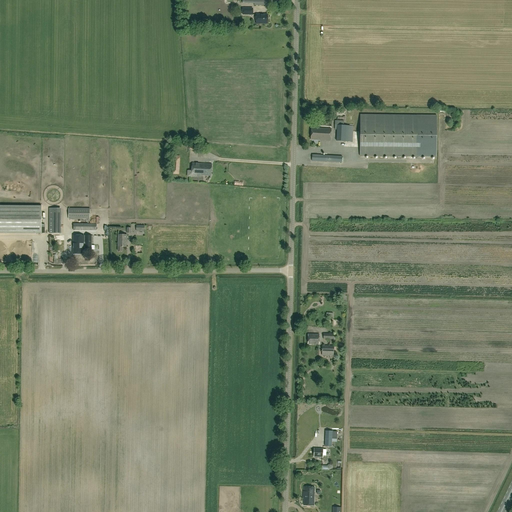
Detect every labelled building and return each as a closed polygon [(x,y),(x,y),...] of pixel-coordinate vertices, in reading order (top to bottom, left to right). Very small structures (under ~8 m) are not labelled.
[(256,15),(256,24),(267,24),(267,15),(256,15)] [(437,116),(360,115),(360,156),(436,157),(437,116)] [(353,126),(348,126),(337,126),(337,141),(347,142),(352,142),(353,126)] [(331,129),(311,128),(310,140),(330,141),(331,129)] [(312,161),(342,163),(342,157),(312,155),(312,161)] [(192,164),(192,170),(187,170),(187,177),(201,177),(201,176),(211,176),(212,165),(192,164)] [(41,206),(30,206),(0,206),(0,233),(41,234),(41,206)] [(61,233),(61,208),(49,208),(49,233),(61,233)] [(90,209),(68,208),(68,219),(90,220),(90,209)] [(127,235),(118,235),(118,251),(122,252),(122,247),(126,248),(126,241),(127,241),(127,235)] [(84,246),(84,236),(73,236),(73,254),(83,254),(83,250),(85,250),(90,250),(90,236),(85,236),(85,246),(84,246)] [(63,259),(58,259),(58,252),(54,252),(54,259),(54,264),(63,264),(63,259)] [(319,335),(308,335),(308,345),(319,345),(319,335)] [(323,449),(314,449),(314,458),(323,458),(323,449)] [(314,506),(314,487),(304,487),(304,506),(314,506)]
